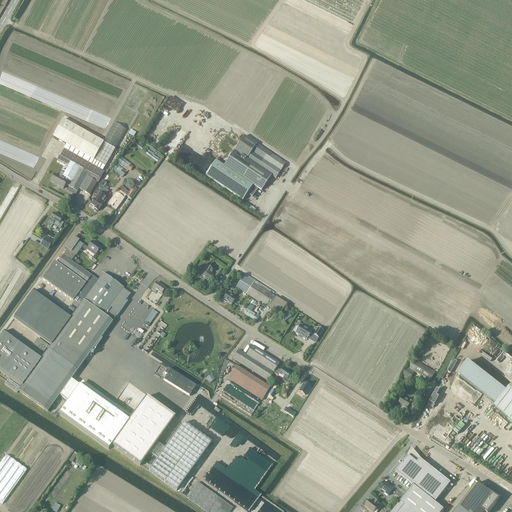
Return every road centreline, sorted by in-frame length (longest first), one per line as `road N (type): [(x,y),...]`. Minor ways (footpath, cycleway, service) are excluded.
road 1 (unclassified): [(511,496),(0,167)]
road 2 (track): [(5,20),(167,92)]
